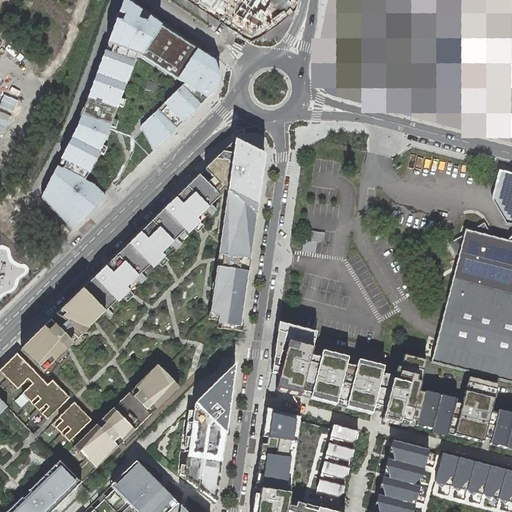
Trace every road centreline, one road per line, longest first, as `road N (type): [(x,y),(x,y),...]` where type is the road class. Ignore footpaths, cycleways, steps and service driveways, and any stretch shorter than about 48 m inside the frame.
road 1 (residential): [(275,116),(282,158),(233,511)]
road 2 (tertiary): [(0,341),(246,105)]
road 3 (residential): [(296,98),(511,153)]
